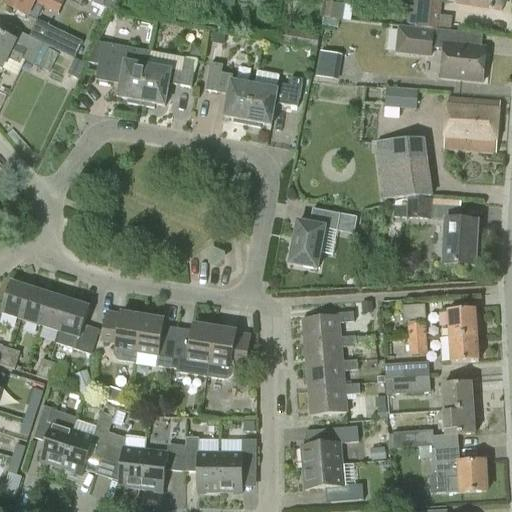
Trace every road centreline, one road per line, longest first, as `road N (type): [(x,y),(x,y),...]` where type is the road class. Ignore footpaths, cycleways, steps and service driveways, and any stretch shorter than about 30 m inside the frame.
road 1 (residential): [(246,302),(267,186),(254,157),(101,133),(49,205)]
road 2 (residential): [(246,302),(265,305),(267,511)]
road 3 (residential): [(39,257),(107,281),(246,302)]
